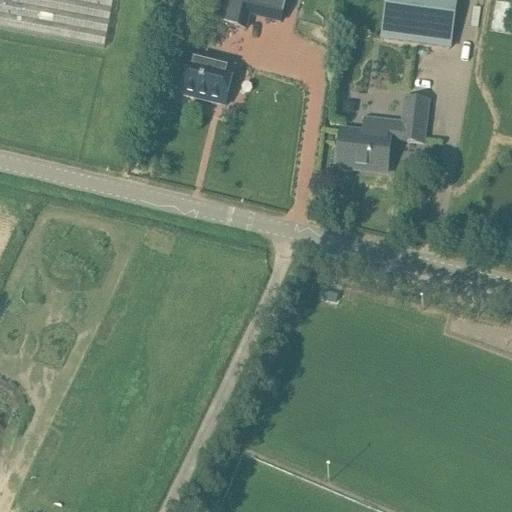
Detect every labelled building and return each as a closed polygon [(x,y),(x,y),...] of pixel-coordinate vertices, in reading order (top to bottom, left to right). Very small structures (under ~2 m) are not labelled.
[(113,0),(0,0),(0,28),(104,48),(113,0)] [(286,0),(224,0),(218,24),(245,31),(249,15),(281,23),(286,0)] [(456,0),(387,0),(381,39),(449,49),(456,0)] [(235,69),(189,58),(181,89),(179,97),(225,108),(235,69)] [(429,103),(406,100),(402,128),(389,127),(389,124),(365,121),(363,134),(341,131),(336,170),(354,172),(354,170),(387,174),(391,138),(401,139),(401,143),(424,145),(429,103)]
